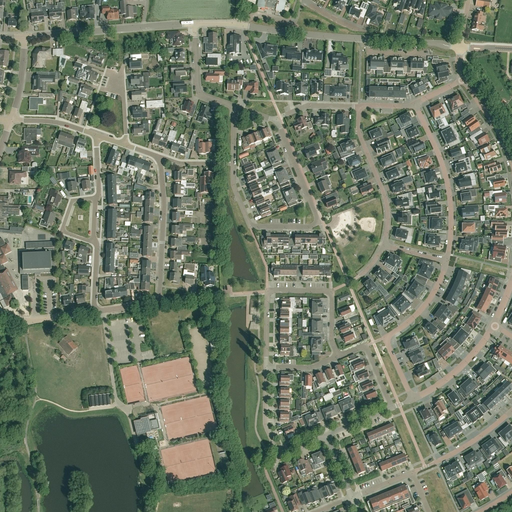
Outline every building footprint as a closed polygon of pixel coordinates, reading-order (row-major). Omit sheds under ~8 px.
[(259,0),(257,8),(265,9),(265,8),(276,10),(276,11),(283,13),(285,1),(289,2),(289,0),(259,0)] [(350,1),(350,0),(340,0),(340,1),(337,0),(336,3),(335,4),(334,5),(334,6),(334,7),(334,8),(342,11),(344,6),(345,4),(348,5),(350,1)] [(398,6),(396,11),(402,13),(402,10),(405,3),(406,0),(405,0),(394,0),(395,0),(393,4),(398,6)] [(409,0),(408,5),(405,4),(403,10),(409,12),(410,9),(414,10),(417,0),(416,0),(409,0)] [(423,1),(420,0),(419,1),(417,0),(414,10),(418,12),(417,15),(422,16),(424,11),(425,6),(422,5),(423,2),(423,1)] [(486,0),(476,0),(475,8),(480,8),(489,10),(491,1),(486,0)] [(127,2),(121,2),(122,15),(125,15),(125,19),(134,18),(133,7),(128,8),(127,2)] [(56,20),(56,11),(52,11),(52,9),(50,8),(49,8),(49,3),(46,3),(46,7),(47,13),(50,13),(50,21),(51,21),(52,22),(54,22),(55,20),(56,20)] [(58,11),(56,11),(56,20),(58,20),(58,21),(61,21),(62,20),(62,14),(62,12),(65,12),(64,6),(64,3),(59,4),(60,11),(58,11)] [(359,20),(360,17),(362,12),(365,13),(368,6),(363,3),(359,10),(352,7),(351,10),(350,10),(348,13),(349,13),(349,15),(359,20)] [(445,16),(449,16),(451,17),(452,13),(453,9),(447,8),(447,6),(435,4),(434,7),(430,6),(428,15),(436,16),(436,18),(437,19),(438,20),(439,20),(440,20),(440,19),(441,19),(441,18),(441,17),(445,18),(445,16)] [(37,10),(31,10),(30,5),(27,5),(28,11),(29,17),(32,16),(32,24),(33,24),(34,25),(37,25),(37,24),(38,24),(37,10)] [(94,6),(91,6),(91,9),(86,10),(85,7),(82,8),(82,12),(80,12),(81,17),(86,16),(86,19),(94,19),(93,12),(95,12),(94,6)] [(370,6),(368,12),(367,12),(365,17),(371,20),(370,23),(377,26),(378,26),(382,15),(378,14),(375,13),(377,9),(370,6)] [(44,13),(47,13),(46,7),(41,7),(37,8),(37,10),(38,24),(44,23),(44,13)] [(118,10),(110,11),(109,7),(102,8),(103,14),(107,14),(108,20),(119,20),(118,10)] [(72,9),(72,12),(67,12),(68,21),(76,20),(75,15),(78,14),(77,8),(72,9)] [(474,21),(473,21),(472,30),(479,32),(479,30),(483,31),(484,26),(480,25),(481,22),(483,13),(479,13),(477,13),(477,16),(475,15),(475,19),(474,21)] [(9,21),(8,27),(16,28),(17,18),(12,18),(9,18),(9,21)] [(183,36),(180,36),(180,32),(167,33),(167,40),(173,39),(173,41),(172,41),(173,46),(180,46),(180,44),(184,44),(183,36)] [(205,44),(205,53),(212,53),(212,50),(213,49),(213,44),(216,44),(217,34),(209,34),(209,39),(209,44),(205,43),(205,44)] [(241,37),(230,37),(230,42),(230,54),(233,54),(233,56),(237,56),(237,54),(241,54),(241,37)] [(264,48),(258,51),(261,57),(266,55),(275,56),(277,47),(271,46),(271,47),(269,46),(265,45),(264,48)] [(283,48),(282,57),(287,57),(287,60),(300,61),(300,54),(294,53),(295,49),(283,48)] [(50,58),(50,49),(37,49),(34,55),(34,68),(42,68),(42,58),(50,58)] [(57,56),(60,57),(66,59),(67,56),(63,55),(63,49),(56,50),(57,56)] [(2,69),(2,67),(7,67),(8,52),(1,51),(1,52),(0,51),(0,58),(0,59),(0,60),(0,68),(1,69),(2,69)] [(306,60),(310,61),(322,62),(322,53),(318,52),(318,51),(312,51),(312,52),(310,52),(307,52),(306,53),(306,60)] [(184,52),(175,52),(176,58),(176,62),(185,62),(184,52)] [(302,52),(302,63),(304,63),(310,64),(310,61),(306,60),(306,53),(302,52)] [(347,58),(343,58),(343,55),(332,54),(332,65),(336,65),(336,71),(339,72),(340,72),(340,69),(348,69),(348,65),(346,65),(347,58)] [(103,60),(90,55),(89,58),(88,62),(92,64),(91,64),(95,66),(95,64),(100,66),(101,63),(103,64),(104,61),(103,60)] [(133,56),(129,56),(130,60),(130,68),(130,69),(141,69),(141,65),(141,55),(133,56)] [(212,59),(208,59),(206,59),(206,66),(217,66),(217,62),(221,62),(221,55),(212,55),(212,59)] [(370,66),(367,66),(366,73),(370,73),(371,71),(377,71),(377,59),(376,59),(376,58),(372,58),(372,59),(371,58),(371,60),(370,66)] [(377,59),(377,71),(383,71),(383,73),(387,74),(387,67),(383,67),(384,60),(384,59),(382,59),(382,58),(378,58),(378,59),(377,59)] [(387,67),(387,74),(391,74),(391,71),(397,71),(397,59),(396,59),(396,58),(392,58),(392,59),(391,59),(391,60),(391,67),(387,67)] [(397,59),(397,71),(403,71),(403,74),(407,74),(407,67),(404,67),(404,61),(404,59),(402,59),(402,58),(398,58),(398,59),(397,59)] [(407,67),(407,74),(411,74),(411,72),(417,72),(417,60),(416,60),(416,59),(412,59),(412,60),(411,60),(411,61),(410,67),(407,67)] [(417,60),(417,72),(423,72),(423,75),(427,75),(427,68),(423,68),(424,61),(424,60),(417,60)] [(432,60),(432,64),(435,64),(437,73),(447,70),(446,64),(445,64),(439,65),(438,63),(438,60),(432,60)] [(87,66),(76,63),(74,68),(81,70),(85,71),(84,73),(83,72),(81,79),(86,81),(92,83),(92,82),(92,80),(95,81),(96,78),(97,79),(98,75),(97,75),(98,74),(93,73),(94,71),(91,71),(92,68),(87,66)] [(178,66),(171,66),(171,73),(175,72),(176,73),(176,77),(181,76),(185,76),(185,69),(183,70),(183,66),(178,66)] [(339,72),(336,71),(332,71),(332,70),(331,70),(324,69),(324,77),(327,77),(339,78),(339,72)] [(439,80),(436,82),(438,85),(443,83),(442,80),(444,79),(443,78),(447,77),(449,76),(447,70),(437,73),(439,80)] [(225,71),(215,71),(215,74),(210,74),(206,74),(206,75),(205,75),(205,76),(205,78),(205,79),(206,79),(206,81),(211,81),(211,82),(219,82),(222,82),(222,76),(224,76),(225,71)] [(56,73),(49,73),(49,76),(40,76),(40,78),(34,77),(33,91),(42,91),(43,83),(55,83),(55,77),(56,77),(56,73)] [(137,78),(131,78),(131,85),(137,84),(137,87),(143,87),(145,87),(145,84),(147,83),(147,78),(143,78),(143,77),(142,77),(142,76),(137,76),(137,78)] [(228,81),(228,84),(228,90),(232,91),(232,90),(239,90),(239,85),(242,86),(242,79),(238,78),(238,82),(232,82),(232,81),(228,81)] [(184,85),(184,82),(173,83),(174,89),(176,89),(176,93),(186,93),(186,85),(184,85)] [(282,96),(282,95),(288,95),(288,93),(292,93),(292,88),(288,88),(288,85),(284,85),(284,83),(277,82),(277,92),(280,92),(280,95),(282,95),(282,96)] [(311,96),(318,96),(318,93),(322,93),(323,82),(316,82),(316,85),(312,85),(311,96)] [(420,94),(416,85),(415,82),(411,84),(411,85),(407,87),(408,90),(408,91),(411,90),(413,93),(414,96),(420,94)] [(416,85),(420,94),(426,91),(425,88),(429,86),(427,84),(424,85),(423,83),(422,82),(416,85)] [(251,85),(245,84),(244,91),(251,91),(250,94),(258,94),(258,84),(251,84),(251,85)] [(295,86),(295,92),(296,92),(296,95),(296,96),(300,96),(301,96),(305,96),(305,92),(307,92),(307,90),(308,89),(307,89),(308,85),(307,85),(305,85),(296,84),(296,86),(295,86)] [(80,88),(83,89),(82,93),(80,92),(79,97),(85,99),(86,95),(90,96),(92,90),(86,87),(86,86),(81,85),(80,88)] [(346,93),(350,93),(350,86),(345,86),(345,88),(343,88),(343,85),(339,85),(339,88),(331,88),(331,86),(325,86),(325,91),(330,91),(330,95),(330,97),(345,97),(346,93)] [(369,98),(375,98),(375,89),(366,88),(366,93),(369,93),(369,98)] [(406,94),(409,94),(408,91),(408,90),(400,89),(400,99),(405,99),(406,94)] [(62,97),(62,92),(61,92),(61,91),(58,91),(58,92),(58,94),(58,97),(58,102),(61,103),(61,102),(63,103),(62,105),(65,106),(62,113),(69,115),(70,112),(71,112),(73,107),(68,106),(70,100),(62,98),(62,97)] [(141,100),(141,96),(146,95),(146,92),(136,93),(136,94),(132,94),(132,101),(141,100)] [(453,98),(458,109),(461,108),(462,110),(463,109),(467,108),(464,105),(463,105),(459,96),(457,97),(456,96),(453,98)] [(458,109),(453,98),(447,101),(449,104),(451,108),(448,109),(451,114),(454,113),(453,112),(458,109)] [(39,99),(38,99),(33,99),(33,102),(30,101),(30,110),(38,110),(38,105),(43,106),(43,105),(46,105),(46,101),(43,101),(43,100),(43,99),(39,99)] [(81,105),(79,110),(76,109),(74,117),(80,119),(82,112),(84,107),(86,108),(88,102),(84,101),(82,101),(80,105),(81,105)] [(191,109),(193,105),(193,104),(189,102),(189,104),(186,103),(184,106),(181,106),(181,111),(182,111),(182,112),(189,114),(188,116),(192,118),(195,111),(192,110),(191,109)] [(441,104),(435,107),(441,119),(444,117),(449,115),(446,109),(444,110),(442,106),(441,104)] [(203,107),(199,117),(207,120),(207,119),(213,121),(216,115),(209,113),(210,110),(206,108),(205,107),(204,108),(203,107)] [(441,119),(435,107),(431,108),(432,109),(430,110),(432,114),(431,115),(432,118),(433,117),(435,121),(436,121),(441,119)] [(144,108),(133,109),(133,110),(132,110),(132,114),(133,115),(133,116),(134,118),(147,117),(146,113),(144,113),(144,108)] [(465,112),(461,113),(462,117),(464,116),(468,113),(470,112),(468,109),(464,111),(465,112)] [(328,116),(327,116),(327,115),(326,115),(326,114),(325,114),(324,114),(323,115),(322,115),(322,118),(315,118),(315,125),(321,125),(328,126),(328,116)] [(399,119),(401,123),(398,125),(401,130),(407,127),(405,124),(410,122),(409,119),(410,118),(411,117),(409,114),(409,115),(408,114),(405,115),(405,116),(399,119)] [(338,116),(337,126),(342,127),(341,133),(349,134),(349,119),(345,119),(345,116),(344,116),(344,115),(341,115),(341,116),(338,116)] [(462,117),(459,120),(462,124),(463,123),(465,125),(467,128),(475,121),(474,120),(475,119),(473,116),(472,117),(472,116),(471,117),(467,120),(464,116),(462,117)] [(449,126),(444,117),(441,119),(445,128),(449,126)] [(298,123),(293,125),(296,131),(301,128),(301,130),(307,127),(308,130),(312,128),(310,122),(306,124),(304,118),(297,120),(298,123)] [(441,129),(445,128),(441,119),(436,121),(439,126),(438,127),(439,130),(441,129)] [(156,122),(153,131),(157,132),(158,133),(161,124),(162,120),(159,121),(157,121),(157,122),(156,122)] [(143,126),(134,127),(134,129),(132,130),(133,134),(134,135),(134,136),(146,135),(146,129),(149,129),(148,121),(142,121),(143,126)] [(475,121),(467,128),(467,127),(468,129),(471,132),(469,134),(471,137),(476,134),(477,133),(475,130),(479,127),(480,126),(479,126),(480,125),(478,123),(477,123),(476,121),(475,121)] [(441,134),(442,134),(441,135),(442,138),(443,137),(444,140),(454,135),(452,131),(454,130),(452,124),(449,126),(445,128),(447,131),(443,133),(441,134)] [(481,130),(479,127),(475,130),(477,133),(476,134),(477,137),(479,135),(480,136),(483,134),(481,130)] [(407,132),(406,129),(400,131),(403,138),(404,137),(408,135),(410,140),(419,135),(418,135),(419,134),(418,131),(417,131),(415,128),(413,129),(407,132)] [(272,137),(270,133),(267,135),(265,130),(264,129),(259,131),(261,137),(263,141),(272,137)] [(24,141),(26,141),(26,145),(31,145),(31,142),(37,142),(37,136),(41,136),(41,130),(32,130),(31,130),(24,130),(24,141)] [(370,133),(369,134),(372,141),(375,140),(376,140),(380,138),(382,141),(388,138),(386,134),(385,132),(384,133),(381,134),(379,130),(374,132),(373,131),(370,132),(370,133)] [(156,133),(155,137),(152,144),(158,146),(162,135),(156,133)] [(263,141),(261,137),(259,138),(257,134),(256,134),(255,133),(251,135),(254,144),(260,142),(263,141)] [(64,147),(67,136),(61,134),(58,141),(59,141),(57,145),(60,145),(60,146),(64,147)] [(162,135),(158,146),(164,148),(168,137),(166,136),(167,135),(163,134),(162,135)] [(476,134),(471,137),(469,138),(471,142),(473,141),(476,139),(478,143),(480,146),(484,144),(489,141),(484,134),(483,134),(480,136),(479,135),(477,137),(476,134)] [(249,146),(254,144),(251,135),(246,137),(246,138),(245,138),(247,143),(244,144),(242,145),(242,147),(244,151),(250,149),(249,146)] [(455,139),(454,135),(444,140),(445,142),(444,142),(446,146),(447,145),(447,146),(448,145),(452,143),(454,146),(460,143),(458,138),(455,139)] [(71,145),(72,145),(74,138),(67,136),(64,147),(67,148),(70,149),(71,145)] [(173,144),(171,151),(177,153),(182,139),(180,138),(179,142),(178,142),(177,146),(173,144)] [(182,139),(177,153),(184,155),(185,153),(187,153),(189,150),(183,148),(185,144),(184,144),(185,140),(182,139)] [(389,150),(387,147),(390,145),(387,139),(377,143),(378,146),(375,147),(378,155),(389,150)] [(80,152),(80,155),(80,158),(87,158),(86,155),(85,155),(85,149),(84,149),(86,142),(79,140),(76,147),(75,150),(80,152)] [(205,144),(205,155),(205,154),(211,154),(211,147),(215,147),(215,140),(208,140),(208,144),(205,144)] [(205,155),(205,144),(205,145),(202,145),(202,141),(196,141),(196,148),(195,148),(195,153),(199,153),(199,155),(205,155)] [(417,141),(408,146),(410,151),(411,151),(413,150),(415,153),(416,154),(425,149),(422,143),(419,144),(417,141)] [(341,146),(343,150),(339,152),(341,158),(348,155),(347,153),(348,152),(348,151),(351,150),(355,149),(353,144),(352,145),(351,142),(348,143),(344,145),(341,146)] [(312,150),(306,152),(305,153),(306,155),(305,156),(306,159),(307,158),(307,159),(317,155),(315,152),(320,150),(317,143),(310,146),(312,150)] [(490,149),(488,146),(479,150),(481,153),(482,153),(483,154),(482,154),(485,160),(485,161),(485,160),(486,161),(490,159),(496,156),(495,152),(493,153),(492,150),(490,151),(489,149),(490,149)] [(22,148),(22,152),(20,152),(20,155),(19,155),(19,156),(18,156),(18,160),(19,160),(19,163),(25,164),(25,165),(29,165),(29,164),(30,164),(30,156),(38,156),(39,148),(22,148)] [(458,157),(459,160),(465,158),(464,155),(462,155),(460,149),(459,149),(458,148),(455,149),(455,150),(450,152),(450,155),(451,158),(452,158),(452,159),(454,158),(458,157)] [(270,160),(279,156),(276,150),(274,151),(273,149),(266,151),(270,160)] [(109,158),(117,161),(119,154),(112,151),(109,158)] [(127,161),(128,157),(129,153),(126,151),(124,156),(123,155),(120,162),(125,164),(126,161),(127,161)] [(381,161),(381,162),(380,162),(382,166),(383,166),(384,168),(394,164),(392,159),(395,158),(393,153),(387,155),(388,158),(383,161),(381,161)] [(270,160),(272,166),(272,167),(273,169),(274,168),(280,166),(279,163),(281,162),(279,156),(270,160)] [(351,159),(350,156),(348,156),(344,158),(345,162),(348,161),(350,168),(355,166),(355,167),(358,165),(361,164),(358,157),(356,158),(351,159)] [(423,160),(421,157),(415,159),(416,162),(419,161),(420,165),(421,168),(424,168),(424,169),(428,168),(428,166),(432,165),(431,164),(432,164),(431,161),(430,161),(430,160),(429,160),(428,158),(427,159),(423,160)] [(114,168),(117,161),(109,158),(107,165),(114,168)] [(135,168),(137,160),(130,158),(128,166),(135,168)] [(239,161),(243,170),(244,169),(244,168),(248,167),(247,163),(248,163),(246,158),(239,161)] [(321,175),(320,172),(323,171),(322,168),(326,166),(327,166),(324,159),(316,163),(318,166),(311,168),(314,175),(314,174),(316,177),(320,175),(321,175)] [(455,170),(454,171),(455,174),(456,174),(457,175),(467,172),(466,167),(470,166),(468,159),(459,161),(459,162),(460,161),(461,165),(459,165),(456,166),(456,169),(455,170)] [(142,170),(144,163),(137,160),(135,168),(138,169),(137,173),(138,173),(136,177),(139,178),(140,174),(142,170)] [(244,169),(243,170),(245,175),(246,174),(251,172),(254,171),(258,170),(255,164),(252,165),(251,162),(248,163),(247,163),(248,167),(244,168),(244,169)] [(493,162),(489,163),(483,165),(485,171),(489,170),(490,174),(500,171),(498,164),(494,165),(493,162)] [(141,179),(143,175),(145,175),(146,172),(148,173),(151,165),(144,163),(142,170),(140,174),(139,178),(138,181),(137,184),(143,186),(144,182),(141,181),(141,179)] [(386,175),(386,176),(387,179),(388,178),(389,181),(399,177),(397,173),(400,171),(398,166),(392,168),(393,172),(389,173),(386,175)] [(278,179),(287,176),(284,170),(282,171),(281,168),(275,171),(274,171),(275,173),(278,179)] [(357,173),(356,170),(350,173),(353,179),(355,178),(357,182),(367,178),(366,175),(367,175),(365,171),(364,171),(364,170),(361,171),(357,173)] [(253,182),(257,180),(254,174),(256,174),(254,171),(251,172),(252,175),(247,177),(246,178),(247,180),(246,181),(247,184),(249,183),(253,182)] [(429,174),(428,171),(420,173),(421,177),(423,177),(426,176),(428,184),(437,182),(437,181),(437,179),(436,178),(436,177),(435,178),(434,173),(432,174),(430,175),(430,174),(429,174)] [(26,173),(22,173),(10,173),(10,185),(21,185),(21,178),(26,178),(26,173)] [(181,182),(181,181),(181,177),(186,177),(186,174),(175,173),(175,181),(181,182)] [(212,185),(213,174),(205,174),(204,178),(201,178),(200,193),(207,193),(208,188),(212,188),(212,185)] [(464,189),(472,188),(471,186),(470,181),(475,180),(474,174),(467,175),(467,179),(463,179),(460,180),(461,181),(458,182),(459,183),(457,183),(458,188),(459,188),(460,189),(464,188),(464,189)] [(287,176),(278,179),(281,188),(288,185),(287,182),(289,181),(287,176)] [(322,183),(318,185),(322,194),(325,192),(326,195),(330,193),(326,183),(330,182),(327,176),(326,176),(321,178),(320,179),(322,183)] [(495,177),(487,179),(488,182),(489,182),(492,181),(494,187),(494,189),(504,186),(503,179),(501,179),(495,180),(495,177)] [(89,178),(78,179),(78,184),(82,184),(83,191),(84,191),(84,192),(87,192),(87,191),(87,190),(90,190),(89,183),(90,183),(89,178)] [(68,180),(67,180),(68,180),(69,193),(76,192),(75,188),(76,188),(76,183),(71,184),(71,179),(68,180)] [(395,186),(392,187),(393,191),(392,191),(393,194),(394,193),(394,194),(396,193),(396,194),(406,191),(404,185),(406,184),(404,179),(397,182),(398,184),(395,186)] [(250,193),(259,189),(257,184),(258,183),(257,180),(253,182),(254,184),(250,186),(249,187),(250,189),(249,190),(250,193)] [(372,187),(371,187),(369,184),(366,186),(365,185),(363,187),(361,188),(358,189),(357,186),(350,189),(351,193),(357,191),(358,192),(360,191),(362,195),(363,195),(363,196),(366,195),(366,194),(368,193),(370,193),(370,192),(372,191),(372,190),(373,190),(372,187)] [(426,193),(425,193),(426,196),(427,201),(428,200),(428,201),(440,198),(439,192),(434,193),(433,186),(426,188),(426,193)] [(183,198),(183,196),(183,191),(186,191),(186,188),(181,187),(175,187),(174,196),(175,196),(175,198),(183,198)] [(286,199),(295,195),(292,189),(290,190),(289,187),(282,190),(286,199)] [(271,189),(261,193),(259,189),(250,193),(251,196),(252,196),(253,198),(258,196),(259,199),(263,198),(263,197),(273,193),(271,189)] [(52,209),(53,206),(56,207),(58,201),(59,202),(61,197),(56,196),(57,193),(51,190),(49,195),(52,196),(50,200),(49,200),(47,204),(46,207),(52,209)] [(475,190),(467,191),(468,194),(462,195),(461,195),(461,196),(460,197),(460,200),(461,200),(462,203),(463,203),(463,204),(467,203),(466,202),(471,202),(471,198),(473,197),(476,197),(475,190)] [(502,194),(501,192),(493,193),(493,197),(495,197),(495,203),(502,202),(502,203),(506,203),(505,198),(506,198),(505,193),(502,194)] [(138,198),(135,198),(136,193),(133,193),(133,200),(142,201),(146,201),(154,201),(155,201),(155,196),(154,196),(154,194),(146,194),(146,197),(142,197),(142,198),(138,198)] [(329,200),(327,201),(325,202),(326,205),(325,206),(326,208),(327,208),(328,208),(337,205),(335,201),(339,199),(336,193),(329,195),(330,198),(330,199),(329,200)] [(397,201),(396,201),(395,201),(395,205),(396,205),(397,207),(401,207),(401,208),(404,208),(404,209),(409,208),(409,207),(408,201),(412,200),(411,193),(402,195),(403,200),(397,201)] [(295,195),(286,199),(289,207),(296,205),(295,202),(297,201),(295,195)] [(0,210),(20,211),(20,206),(9,206),(6,206),(6,202),(9,202),(9,198),(0,197),(0,199),(0,210)] [(121,200),(125,200),(125,201),(130,201),(130,197),(125,198),(109,198),(109,206),(117,205),(117,201),(121,201),(121,200)] [(191,198),(189,198),(183,198),(183,201),(174,201),(173,209),(174,209),(174,211),(180,211),(180,209),(181,209),(181,204),(186,204),(191,205),(191,198)] [(262,205),(263,208),(266,206),(267,206),(271,204),(270,201),(265,203),(263,198),(259,199),(254,201),(253,201),(255,205),(256,204),(257,207),(262,205)] [(32,206),(32,207),(33,208),(33,209),(33,210),(35,211),(37,211),(37,209),(38,209),(44,212),(45,207),(39,205),(34,203),(32,206)] [(436,206),(436,203),(425,204),(426,210),(430,210),(430,214),(441,213),(440,206),(436,206)] [(265,214),(266,217),(271,215),(267,206),(266,206),(263,208),(258,210),(260,214),(261,214),(262,215),(265,214)] [(465,207),(465,211),(462,211),(462,212),(461,212),(461,215),(462,215),(463,219),(474,218),(473,214),(478,213),(477,206),(465,207)] [(484,206),(484,211),(488,211),(495,213),(495,217),(495,218),(502,218),(502,217),(506,217),(506,210),(504,210),(498,210),(498,206),(484,206)] [(0,222),(4,223),(5,219),(4,218),(4,216),(19,216),(20,211),(0,210),(0,222)] [(109,211),(108,218),(116,219),(120,219),(124,219),(124,217),(125,216),(120,216),(120,213),(117,213),(117,211),(109,211)] [(47,229),(48,226),(51,227),(55,216),(46,213),(43,221),(41,220),(39,226),(47,229)] [(180,215),(180,214),(173,214),(173,222),(179,222),(179,218),(184,218),(184,215),(180,215)] [(397,219),(396,222),(397,222),(397,223),(402,224),(402,225),(407,225),(411,225),(411,218),(409,218),(409,216),(409,215),(402,215),(398,215),(398,217),(398,219),(397,219)] [(438,221),(438,217),(429,217),(429,220),(432,220),(432,230),(441,231),(441,221),(438,221)] [(491,221),(491,225),(491,227),(495,227),(495,231),(506,231),(506,229),(507,229),(507,226),(506,226),(506,225),(502,225),(502,222),(491,221)] [(462,228),(461,228),(461,233),(462,233),(462,234),(474,234),(474,229),(477,229),(477,225),(477,222),(468,222),(468,225),(464,225),(462,225),(462,228)] [(409,241),(410,237),(412,230),(406,228),(405,232),(399,231),(397,230),(397,231),(396,231),(395,235),(396,235),(395,238),(402,239),(401,240),(405,241),(405,240),(406,241),(406,240),(409,241)] [(492,235),(492,237),(491,241),(499,242),(503,242),(503,238),(506,238),(507,238),(507,234),(506,234),(506,231),(495,231),(495,232),(496,232),(496,236),(492,235)] [(426,234),(425,238),(429,239),(429,245),(428,246),(430,246),(430,247),(436,247),(438,247),(438,245),(439,245),(440,241),(439,241),(439,238),(433,238),(433,235),(426,234)] [(264,242),(264,246),(272,246),(272,236),(270,236),(270,235),(266,235),(266,238),(264,238),(261,238),(261,241),(264,242)] [(292,247),(292,239),(289,239),(289,236),(283,236),(283,247),(292,247)] [(300,247),(301,236),(295,236),(295,239),(292,239),(292,247),(300,247)] [(322,254),(325,254),(325,244),(322,244),(322,239),(323,239),(323,236),(319,236),(319,237),(317,237),(317,247),(320,247),(320,249),(322,249),(322,254)] [(462,246),(461,245),(460,250),(461,251),(461,252),(466,252),(466,251),(472,252),(473,247),(477,247),(478,243),(478,240),(466,238),(465,242),(462,242),(462,246)] [(2,239),(0,239),(0,301),(4,309),(17,302),(11,292),(16,289),(7,271),(6,271),(3,265),(8,262),(5,256),(11,252),(8,245),(6,246),(2,239)] [(177,250),(181,250),(182,241),(178,241),(178,240),(172,240),(172,244),(171,244),(171,247),(172,247),(172,248),(177,248),(177,250)] [(499,242),(491,241),(491,243),(491,244),(494,248),(493,251),(504,253),(505,251),(506,251),(506,247),(505,247),(503,246),(499,246),(499,242)] [(34,274),(35,276),(40,276),(40,274),(55,273),(54,250),(53,250),(38,251),(38,249),(53,248),(53,242),(26,243),(26,249),(35,249),(35,251),(26,251),(19,251),(20,275),(22,275),(28,274),(34,274)] [(75,245),(67,242),(64,249),(65,250),(64,250),(68,252),(68,251),(69,251),(68,254),(71,255),(72,252),(75,245)] [(86,255),(86,256),(88,250),(85,249),(85,248),(85,247),(83,247),(82,247),(82,248),(81,247),(77,258),(82,259),(82,264),(86,264),(86,255)] [(188,251),(181,250),(177,250),(177,253),(171,253),(171,260),(181,260),(181,255),(188,255),(188,251)] [(489,255),(488,261),(496,262),(497,258),(502,259),(503,259),(504,259),(505,255),(504,255),(504,253),(493,251),(493,256),(489,255)] [(389,255),(385,263),(386,264),(388,265),(387,268),(394,273),(395,274),(402,262),(400,260),(394,256),(393,257),(389,255)] [(423,266),(421,270),(431,275),(432,273),(433,273),(434,270),(433,270),(434,269),(431,267),(433,263),(420,259),(420,260),(418,264),(423,266)] [(177,268),(177,267),(177,263),(171,263),(170,267),(171,267),(171,271),(173,271),(172,274),(171,274),(170,282),(173,282),(173,284),(178,284),(179,279),(178,278),(178,275),(176,275),(176,270),(177,268)] [(280,266),(276,266),(274,264),(272,264),(272,274),(274,274),(274,277),(277,277),(277,276),(280,276),(280,266)] [(299,273),(299,266),(291,266),(291,276),(294,276),(296,276),(296,273),(299,273)] [(308,277),(308,266),(299,266),(299,273),(302,273),(302,277),(305,277),(308,277)] [(79,267),(78,275),(89,276),(89,267),(79,267)] [(208,268),(201,268),(202,282),(206,282),(206,286),(209,286),(210,287),(212,287),(213,286),(214,286),(214,282),(215,281),(214,278),(213,278),(213,274),(208,274),(208,268)] [(459,272),(457,277),(466,280),(468,275),(469,275),(471,272),(461,269),(460,272),(459,272)] [(195,274),(190,273),(187,273),(187,271),(184,270),(183,277),(186,277),(185,284),(193,285),(194,278),(195,274)] [(378,272),(377,272),(375,274),(375,275),(375,276),(379,279),(378,280),(381,282),(381,281),(382,282),(385,279),(388,282),(392,278),(387,273),(385,274),(380,270),(379,271),(378,272)] [(419,276),(416,275),(415,278),(421,281),(422,278),(427,280),(428,280),(431,275),(421,270),(419,276)] [(396,279),(393,284),(396,287),(402,280),(403,279),(397,275),(395,274),(394,273),(392,276),(396,279)] [(487,284),(497,288),(499,282),(498,282),(492,280),(493,277),(489,276),(486,284),(487,285),(487,284)] [(463,286),(466,280),(457,277),(455,282),(463,286)] [(120,298),(119,290),(115,291),(113,283),(114,282),(114,278),(110,279),(113,299),(120,298)] [(415,278),(414,278),(411,282),(414,284),(411,287),(420,294),(422,292),(423,292),(425,289),(424,288),(423,288),(419,285),(421,281),(415,278)] [(113,299),(110,279),(105,279),(105,284),(108,284),(109,287),(107,288),(108,291),(104,292),(106,300),(113,299)] [(368,282),(364,285),(366,287),(368,290),(367,290),(364,292),(367,296),(370,293),(370,294),(375,290),(377,288),(373,284),(370,280),(369,282),(368,282)] [(389,294),(377,282),(373,284),(377,288),(375,290),(376,292),(378,291),(384,298),(389,294)] [(455,282),(453,287),(461,291),(463,286),(455,282)] [(134,283),(134,286),(142,286),(141,291),(149,292),(150,284),(142,284),(138,284),(134,283)] [(119,290),(120,298),(127,297),(126,291),(129,290),(128,284),(124,285),(125,289),(119,290)] [(487,284),(487,285),(485,289),(495,293),(497,288),(487,284)] [(71,299),(72,299),(74,299),(74,294),(74,286),(70,285),(70,294),(68,294),(68,295),(68,299),(63,299),(64,301),(64,302),(62,302),(63,306),(64,305),(64,306),(72,305),(71,299)] [(85,303),(85,300),(85,294),(86,287),(79,287),(79,294),(79,295),(76,295),(77,304),(85,303)] [(409,290),(407,289),(404,293),(409,298),(411,295),(415,298),(417,299),(418,299),(420,296),(419,295),(420,294),(411,287),(409,290)] [(453,287),(451,292),(459,296),(461,291),(453,287)] [(492,298),(495,293),(485,289),(483,294),(492,298)] [(451,292),(448,297),(456,301),(459,296),(451,292)] [(350,298),(348,293),(339,297),(341,302),(350,298)] [(400,296),(402,298),(398,302),(406,310),(407,309),(408,309),(411,307),(410,306),(411,306),(410,304),(406,301),(409,299),(403,294),(400,296)] [(481,299),(490,304),(492,298),(483,294),(481,299)] [(396,300),(392,304),(394,306),(398,302),(402,298),(400,296),(396,300)] [(453,306),(456,301),(448,297),(445,302),(450,304),(449,307),(450,308),(451,309),(456,312),(458,309),(455,307),(453,306)] [(282,304),(280,304),(280,309),(285,309),(289,309),(293,309),(293,303),(295,303),(295,298),(290,298),(290,300),(287,300),(287,303),(282,303),(282,304)] [(481,299),(478,304),(487,309),(490,304),(481,299)] [(312,309),(322,309),(322,303),(320,303),(320,300),(312,300),(312,309)] [(394,306),(392,304),(390,306),(395,312),(397,310),(400,314),(401,314),(402,314),(403,315),(405,312),(405,311),(406,310),(398,302),(394,306)] [(487,309),(478,304),(476,309),(484,314),(487,309)] [(349,319),(357,315),(354,305),(339,311),(340,313),(340,315),(340,316),(341,317),(342,317),(343,317),(344,316),(346,315),(348,319),(349,319)] [(385,310),(387,312),(383,314),(389,323),(391,322),(391,323),(394,321),(394,320),(393,318),(391,314),(394,313),(390,307),(388,308),(385,310)] [(456,312),(451,309),(450,308),(448,311),(445,309),(442,307),(438,312),(447,318),(451,313),(453,316),(456,312)] [(377,313),(378,314),(379,316),(383,314),(387,312),(385,310),(384,308),(381,311),(377,313)] [(285,319),(289,319),(289,313),(292,313),(293,313),(293,309),(289,309),(285,309),(285,312),(280,312),(280,315),(279,315),(279,319),(280,319),(285,319)] [(322,316),(322,309),(312,309),(312,318),(319,319),(320,316),(322,316)] [(474,312),(473,311),(471,314),(472,315),(469,320),(477,325),(480,320),(478,319),(480,315),(474,312)] [(438,325),(443,329),(446,325),(443,323),(447,318),(438,312),(434,317),(437,319),(440,322),(438,325)] [(386,325),(389,323),(383,314),(379,316),(378,314),(373,317),(376,324),(380,322),(381,325),(383,327),(384,328),(387,326),(386,325)] [(349,319),(349,320),(351,323),(359,320),(357,315),(349,319)] [(319,322),(319,319),(312,318),(312,328),(322,328),(322,322),(319,322)] [(279,324),(279,328),(289,328),(292,328),(292,319),(289,319),(285,319),(285,322),(280,322),(280,324),(279,324)] [(434,321),(431,325),(435,328),(438,325),(440,322),(437,319),(435,322),(434,321)] [(351,330),(348,324),(351,323),(349,320),(342,322),(343,326),(339,328),(339,329),(339,330),(339,331),(341,332),(342,334),(343,333),(347,332),(347,331),(351,330)] [(466,331),(469,332),(471,329),(473,330),(473,331),(477,325),(469,320),(465,325),(463,328),(467,330),(466,331)] [(432,335),(434,337),(439,331),(441,332),(443,329),(438,325),(435,328),(431,325),(429,323),(426,326),(427,327),(425,329),(429,333),(431,336),(432,335)] [(466,331),(467,330),(463,328),(461,326),(459,329),(461,330),(457,335),(464,341),(469,336),(465,333),(466,331)] [(289,337),(289,328),(279,328),(279,331),(280,331),(280,334),(285,334),(285,337),(289,337)] [(312,334),(312,337),(319,337),(319,334),(322,334),(322,328),(312,328),(310,328),(310,334),(312,334)] [(347,331),(347,332),(348,335),(344,337),(343,337),(343,338),(343,339),(343,341),(345,341),(345,343),(355,339),(352,334),(354,333),(353,329),(351,330),(347,331)] [(453,340),(450,338),(448,340),(450,342),(455,346),(455,347),(457,344),(460,346),(460,347),(464,341),(457,335),(453,340)] [(289,337),(285,337),(280,337),(279,337),(279,341),(280,341),(280,343),(285,343),(285,346),(289,346),(289,337)] [(319,340),(319,337),(312,337),(312,346),(322,346),(322,341),(322,340),(319,340)] [(413,348),(414,350),(419,348),(418,345),(416,346),(412,338),(408,340),(409,341),(406,342),(406,343),(403,344),(404,346),(403,346),(404,348),(405,350),(406,350),(406,351),(408,350),(413,348)] [(440,346),(442,349),(450,342),(448,340),(447,339),(440,346)] [(210,343),(212,355),(219,353),(216,342),(210,343)] [(455,346),(450,342),(442,349),(450,357),(452,355),(454,353),(455,352),(454,352),(452,349),(455,346)] [(290,346),(289,346),(285,346),(280,346),(280,351),(281,352),(281,353),(285,353),(285,356),(289,356),(289,357),(293,357),(293,347),(290,346)] [(322,352),(322,346),(312,346),(312,355),(315,356),(315,358),(318,358),(318,356),(319,356),(319,352),(322,352)] [(495,349),(491,354),(494,356),(499,359),(499,360),(505,350),(503,349),(504,348),(501,346),(501,347),(500,347),(500,348),(497,346),(495,349)] [(413,351),(413,352),(411,353),(409,354),(408,354),(409,354),(410,357),(409,357),(411,361),(411,360),(414,365),(419,363),(419,364),(424,362),(423,360),(421,356),(420,353),(423,351),(424,351),(422,348),(413,351)] [(445,361),(448,358),(450,357),(442,349),(435,355),(438,362),(442,358),(445,361)] [(505,350),(499,360),(501,361),(502,359),(505,361),(510,353),(505,350)] [(439,372),(441,370),(436,359),(432,360),(434,364),(436,370),(437,370),(439,372)] [(356,363),(355,360),(349,362),(351,366),(353,365),(355,371),(364,367),(364,365),(364,364),(364,362),(362,362),(362,361),(361,361),(356,363)] [(426,368),(428,367),(426,363),(425,364),(422,365),(418,367),(420,370),(418,371),(416,372),(417,374),(418,378),(419,378),(420,379),(423,377),(423,376),(424,376),(428,374),(427,371),(426,368)] [(480,369),(488,376),(492,372),(494,374),(496,371),(491,366),(489,369),(486,365),(485,364),(480,369)] [(334,379),(335,381),(339,380),(340,380),(341,380),(342,380),(345,379),(344,375),(340,366),(338,367),(337,366),(335,367),(335,368),(334,368),(335,370),(336,374),(333,375),(334,379)] [(483,381),(488,376),(480,369),(476,373),(480,377),(477,380),(481,385),(482,386),(485,382),(483,381)] [(333,375),(331,371),(331,370),(329,370),(328,370),(326,370),(326,372),(325,372),(325,373),(327,378),(324,379),(325,383),(326,385),(330,383),(329,381),(334,379),(333,375)] [(356,383),(359,381),(369,377),(368,375),(368,374),(368,373),(367,372),(366,371),(365,372),(362,373),(360,370),(353,373),(355,376),(353,377),(355,382),(356,383)] [(324,379),(322,375),(322,373),(320,374),(318,374),(317,374),(316,376),(316,377),(318,381),(314,383),(317,389),(321,387),(320,385),(325,383),(324,379)] [(305,383),(301,383),(301,399),(305,399),(306,387),(312,387),(312,377),(310,377),(309,376),(307,376),(306,377),(305,377),(305,382),(305,383)] [(285,383),(284,386),(289,387),(289,381),(289,377),(287,377),(279,377),(279,382),(281,382),(281,383),(285,383)] [(465,384),(472,392),(480,386),(475,381),(473,383),(470,379),(465,384)] [(367,390),(372,388),(373,388),(372,386),(373,384),(372,383),(371,383),(371,382),(369,382),(366,384),(365,380),(358,383),(359,386),(358,387),(360,393),(364,391),(367,390)] [(503,386),(509,393),(511,390),(511,387),(508,382),(507,383),(504,386),(503,386)] [(464,392),(461,394),(465,399),(468,396),(472,392),(465,384),(460,388),(461,389),(464,392)] [(503,386),(499,390),(506,396),(509,393),(503,386)] [(284,395),(284,399),(291,399),(291,395),(289,395),(289,389),(279,389),(279,394),(280,395),(284,395)] [(369,393),(367,390),(364,391),(360,393),(361,392),(363,396),(365,395),(368,401),(377,397),(376,395),(377,394),(376,392),(375,392),(374,391),(373,392),(369,393)] [(495,393),(502,400),(506,396),(499,390),(495,393)] [(460,397),(458,399),(455,395),(453,393),(452,392),(449,394),(450,395),(448,397),(449,399),(454,405),(458,402),(459,405),(464,402),(460,397)] [(502,400),(495,393),(492,397),(498,404),(502,400)] [(90,408),(94,407),(110,405),(109,395),(89,397),(90,408)] [(354,398),(351,399),(350,397),(344,399),(345,402),(349,411),(354,409),(354,408),(353,406),(356,405),(354,398)] [(498,404),(492,397),(488,401),(494,407),(498,404)] [(490,411),(494,407),(488,401),(486,399),(482,403),(483,404),(481,406),(484,410),(485,410),(486,412),(489,410),(490,411)] [(284,407),(284,411),(289,411),(289,401),(279,401),(279,406),(280,407),(284,407)] [(435,405),(436,408),(434,410),(433,410),(434,410),(435,413),(439,419),(442,417),(444,415),(445,415),(444,413),(447,411),(443,405),(444,404),(442,401),(441,402),(441,401),(435,405)] [(343,413),(349,411),(345,402),(339,404),(336,405),(339,412),(342,411),(343,412),(343,413)] [(336,413),(339,412),(336,405),(328,409),(332,418),(337,416),(337,415),(336,413)] [(484,410),(481,406),(480,405),(471,411),(477,420),(479,419),(480,419),(483,417),(482,416),(481,414),(482,413),(482,412),(484,410)] [(326,420),(332,418),(328,409),(322,411),(319,412),(322,419),(325,418),(326,419),(326,420)] [(437,420),(434,415),(430,416),(428,412),(426,409),(424,411),(423,410),(420,412),(420,413),(421,415),(422,417),(421,418),(423,421),(424,420),(424,421),(428,419),(431,423),(437,420)] [(462,418),(466,424),(468,427),(472,424),(473,424),(476,422),(476,421),(477,420),(471,411),(463,418),(462,418)] [(309,427),(315,425),(311,416),(309,412),(301,416),(301,417),(302,419),(305,426),(308,425),(308,426),(309,427)] [(319,420),(322,419),(319,412),(311,416),(315,425),(320,423),(320,422),(319,420)] [(462,431),(468,427),(466,424),(462,418),(458,412),(455,414),(454,414),(459,422),(462,420),(465,425),(460,428),(462,431)] [(279,423),(289,423),(289,413),(284,413),(279,413),(279,423)] [(289,413),(289,423),(291,422),(291,423),(299,420),(297,416),(292,419),(292,413),(289,413)] [(159,429),(159,428),(156,414),(146,416),(147,419),(142,420),(142,421),(135,423),(138,434),(137,434),(137,435),(161,429),(159,429)] [(462,431),(460,428),(465,425),(462,420),(459,422),(450,427),(455,435),(458,434),(458,435),(462,432),(461,432),(462,431)] [(284,431),(283,432),(285,437),(287,437),(292,434),(295,433),(293,430),(296,429),(294,423),(286,426),(287,429),(284,431)] [(387,427),(391,437),(393,436),(392,433),(395,432),(392,424),(387,427)] [(389,437),(391,437),(387,427),(382,429),(385,436),(388,434),(389,437)] [(449,439),(450,439),(450,440),(453,438),(453,437),(455,435),(450,427),(444,431),(440,433),(443,437),(444,438),(447,436),(449,439)] [(161,429),(137,435),(139,443),(151,440),(163,438),(161,429)] [(499,435),(501,437),(503,439),(500,442),(505,447),(509,444),(507,442),(511,439),(504,430),(502,432),(501,431),(499,434),(499,435)] [(379,441),(381,441),(377,431),(372,433),(375,440),(378,439),(379,441)] [(429,435),(426,437),(429,444),(431,443),(432,444),(433,443),(435,447),(441,444),(436,434),(435,435),(434,432),(429,435)] [(372,441),(375,440),(372,433),(367,435),(369,442),(370,442),(371,445),(373,444),(372,441)] [(489,442),(487,443),(494,453),(497,451),(499,453),(504,449),(500,444),(497,446),(494,441),(493,439),(492,440),(491,439),(488,441),(489,442)] [(494,453),(487,443),(485,445),(485,444),(482,446),(482,447),(483,449),(486,454),(483,455),(487,461),(492,457),(491,455),(494,453)] [(350,455),(357,452),(356,449),(359,448),(358,446),(355,447),(348,450),(350,455)] [(471,453),(471,454),(469,455),(475,465),(476,466),(480,464),(484,461),(481,456),(479,457),(478,457),(477,457),(476,454),(474,451),(471,453)] [(311,464),(312,464),(314,470),(321,468),(319,464),(324,462),(320,453),(312,456),(313,458),(315,463),(311,464)] [(398,454),(402,464),(407,461),(404,454),(401,456),(400,453),(398,454)] [(469,455),(468,456),(467,455),(464,457),(468,464),(465,466),(468,470),(468,471),(471,469),(471,468),(475,465),(469,455)] [(354,465),(361,462),(360,459),(363,458),(362,456),(352,460),(354,465)] [(397,466),(394,459),(391,460),(390,457),(388,458),(392,468),(397,466)] [(312,473),(310,466),(310,465),(308,460),(304,462),(303,460),(301,461),(300,461),(299,461),(298,462),(297,463),(302,476),(306,474),(306,475),(312,473)] [(387,470),(384,463),(381,464),(380,461),(378,462),(379,465),(380,467),(382,472),(387,470)] [(453,466),(451,467),(456,476),(462,472),(462,473),(465,471),(462,466),(459,467),(457,463),(452,465),(453,466)] [(367,468),(366,466),(356,470),(358,475),(365,472),(364,469),(367,468)] [(284,467),(281,468),(281,469),(282,472),(278,474),(282,484),(289,481),(287,478),(291,476),(287,467),(284,468),(284,467)] [(456,476),(451,467),(450,468),(449,467),(445,469),(445,470),(447,473),(444,475),(447,481),(450,479),(456,476)] [(507,485),(503,479),(506,478),(502,471),(497,474),(498,476),(492,480),(493,480),(495,485),(499,490),(507,485)] [(479,481),(481,483),(485,480),(484,477),(481,474),(477,477),(479,481)] [(473,487),(475,490),(478,488),(484,484),(483,482),(486,480),(485,480),(481,483),(479,481),(478,481),(479,483),(473,487)] [(334,496),(333,495),(336,494),(336,493),(339,492),(335,481),(326,485),(327,487),(331,497),(334,496)] [(478,488),(475,490),(481,501),(488,497),(485,492),(488,490),(484,484),(478,488)] [(318,500),(321,499),(316,488),(316,486),(312,488),(313,489),(310,490),(311,493),(308,494),(312,504),(315,503),(315,504),(316,504),(317,504),(317,503),(318,503),(318,502),(318,501),(318,500)] [(399,489),(404,501),(409,499),(412,505),(415,503),(408,486),(405,487),(405,486),(399,489)] [(328,498),(331,497),(327,487),(323,488),(323,489),(319,490),(318,491),(322,499),(324,498),(325,499),(328,498)] [(402,502),(404,501),(399,489),(393,491),(398,503),(402,502)] [(464,496),(458,500),(463,510),(464,511),(468,509),(467,508),(470,507),(470,506),(467,502),(472,499),(467,490),(462,492),(464,496)] [(392,506),(398,503),(393,491),(387,493),(392,506)] [(308,494),(308,493),(305,495),(304,492),(298,495),(302,505),(305,504),(306,506),(307,506),(308,507),(309,506),(309,504),(312,503),(312,504),(308,494)] [(386,508),(392,506),(387,493),(381,496),(386,508)] [(297,507),(301,506),(296,495),(290,498),(291,502),(288,503),(291,511),(292,511),(298,510),(297,507)] [(383,510),(386,508),(381,496),(375,498),(380,511),(383,510)] [(376,511),(380,511),(375,498),(369,501),(370,502),(367,503),(370,511),(376,511)] [(273,511),(277,509),(274,503),(269,505),(271,509),(267,511),(266,511),(273,511)]
